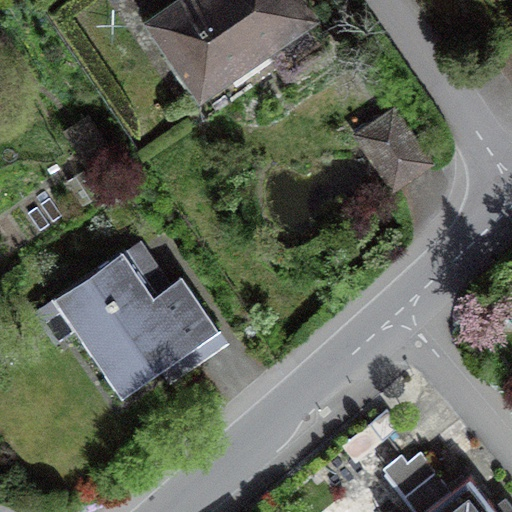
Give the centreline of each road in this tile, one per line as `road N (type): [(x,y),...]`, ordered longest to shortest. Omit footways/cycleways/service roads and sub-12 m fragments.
road 1 (tertiary): [(399,315),(169,511)]
road 2 (residential): [(511,177),(385,0)]
road 3 (residential): [(399,315),(511,466)]
road 4 (tertiary): [(511,207),(399,315)]
